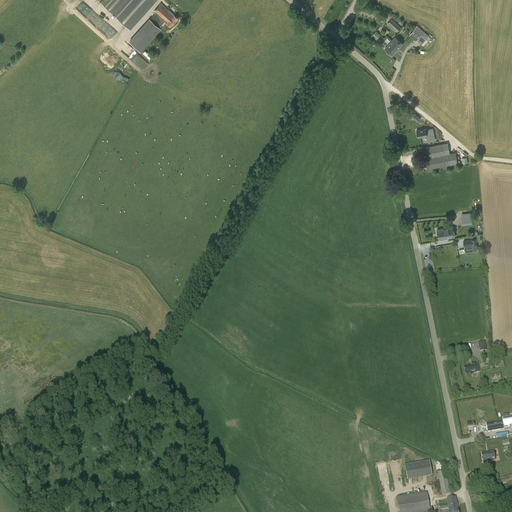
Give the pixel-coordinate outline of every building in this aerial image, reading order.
[(127,26),(150,0),(102,0),(100,3),(117,17),(127,26)] [(161,18),(162,19),(161,21),(164,23),(165,22),(170,27),(178,18),(169,11),(161,3),(154,12),(155,13),(153,15),(157,19),(157,20),(159,21),(161,18)] [(161,29),(150,19),(143,27),(154,37),(161,29)] [(391,19),(387,23),(397,32),(401,28),(391,19)] [(416,41),(422,45),(428,36),(416,27),(409,36),(415,41),(416,41)] [(395,37),(390,43),(398,50),(403,44),(395,37)] [(392,56),(398,50),(390,43),(385,49),(392,56)] [(122,71),(119,77),(128,82),(132,75),(122,71)] [(426,136),(426,137),(427,141),(435,140),(432,129),(429,129),(426,130),(425,129),(416,131),(418,137),(426,136)] [(458,164),(455,152),(448,154),(447,151),(444,152),(443,144),(424,147),(429,169),(458,164)] [(471,225),(471,217),(461,218),(462,226),(471,225)] [(448,228),(448,226),(446,226),(446,228),(437,230),(439,240),(455,237),(453,227),(448,228)] [(476,240),(463,241),(464,249),(477,247),(476,240)] [(486,350),(485,342),(478,343),(480,352),(486,350)] [(477,364),(468,366),(468,367),(464,368),(465,374),(470,373),(470,374),(479,372),(477,364)] [(511,414),(503,415),(505,425),(510,424),(511,431),(511,430),(511,414)] [(486,423),(488,432),(504,429),(502,420),(486,423)] [(483,463),(495,461),(493,452),(482,454),(483,463)] [(432,476),(430,461),(405,465),(408,480),(432,476)] [(446,471),(438,472),(438,474),(436,474),(437,480),(439,480),(442,495),(450,494),(446,471)] [(399,511),(430,511),(427,492),(397,497),(399,511)] [(439,506),(440,510),(448,509),(448,511),(458,511),(456,498),(446,499),(447,505),(439,506)]
